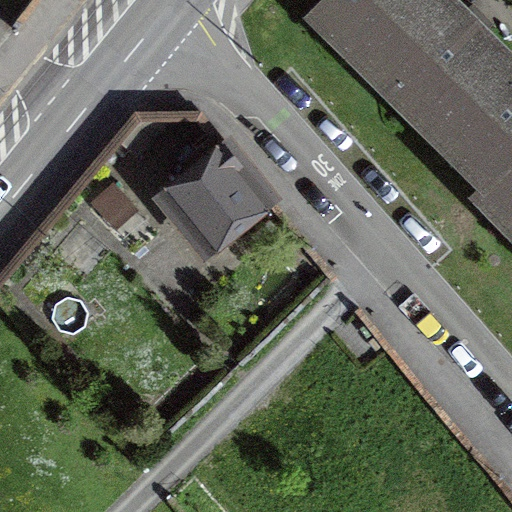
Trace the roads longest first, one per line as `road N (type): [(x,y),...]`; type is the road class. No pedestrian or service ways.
road 1 (residential): [(183,0),(201,43),(511,392)]
road 2 (primary): [(0,213),(175,0)]
